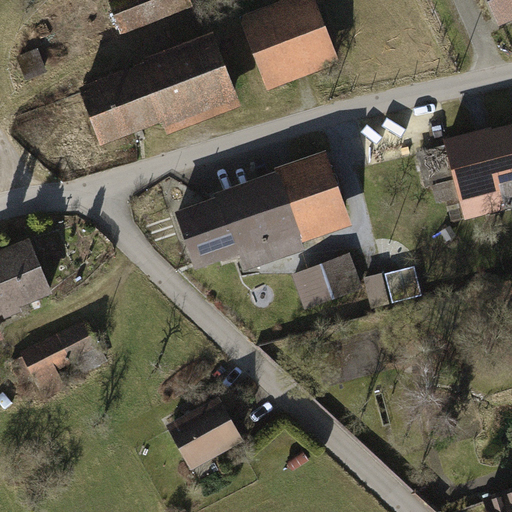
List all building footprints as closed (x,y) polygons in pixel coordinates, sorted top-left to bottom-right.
[(190,0),(108,0),(121,33),(193,6),(190,0)] [(316,0),(292,0),(239,19),(266,93),(340,66),(316,0)] [(511,0),(484,0),(499,34),(511,27),(511,0)] [(213,37),(75,89),(98,150),(163,125),(168,137),(240,110),(213,37)] [(511,126),(444,143),(463,220),(511,207),(511,126)] [(328,154),(165,212),(188,276),(243,257),(248,271),(356,233),(328,154)] [(0,320),(50,301),(28,245),(0,255),(0,320)] [(351,259),(291,278),(303,314),(362,295),(351,259)] [(378,308),(426,293),(416,262),(368,277),(378,308)] [(88,324),(20,355),(41,400),(69,388),(61,371),(101,352),(88,324)] [(223,406),(169,436),(190,474),(244,444),(223,406)] [(511,511),(511,490),(482,500),(486,511),(511,511)]
